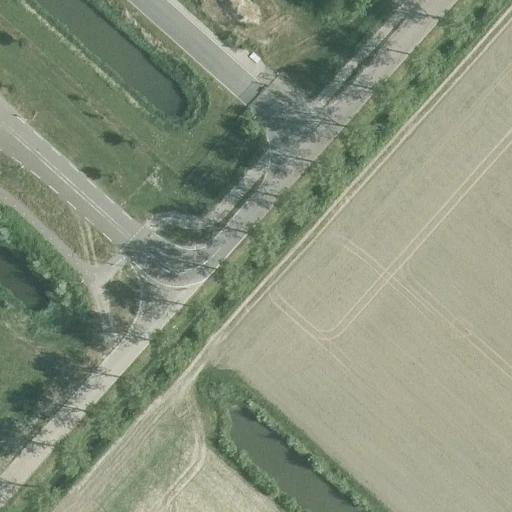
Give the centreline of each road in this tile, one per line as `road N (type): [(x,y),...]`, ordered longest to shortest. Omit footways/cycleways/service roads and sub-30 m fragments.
road 1 (unclassified): [(0,123),(175,272),(208,260),(310,146)]
road 2 (unclassified): [(146,0),(310,146)]
road 3 (unclassified): [(310,146),(441,0)]
